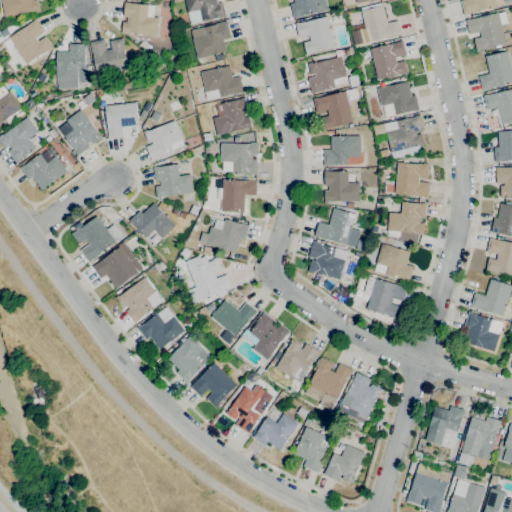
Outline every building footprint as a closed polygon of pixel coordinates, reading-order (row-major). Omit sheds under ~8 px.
[(4,17),(0,0),(36,0),(39,12),(36,12),(35,11),(4,17)] [(190,25),(184,0),(217,0),(218,3),(222,2),(225,17),(221,18),(221,17),(202,22),(190,25)] [(293,18),(290,4),(294,3),(293,0),(325,0),(328,9),(293,18)] [(464,15),(460,1),(463,0),(494,0),(496,7),(464,15)] [(156,36),(125,33),(125,34),(121,34),(122,22),(126,22),(127,17),(123,17),(124,2),(128,2),(128,3),(154,6),(153,18),(158,18),(156,36)] [(368,42),(368,40),(362,42),(361,35),(366,33),(361,11),(383,6),(386,23),(398,20),(401,35),(368,42)] [(476,52),(473,39),(480,37),(479,32),(469,34),(465,20),(469,19),(498,13),(505,12),(507,24),(501,25),(505,44),(480,50),(481,51),(476,52)] [(306,56),(303,42),(310,41),(309,36),(298,38),(295,23),(298,23),(299,24),(337,15),(339,24),(329,27),(334,48),(309,54),(309,55),(306,56)] [(26,64),(15,47),(8,52),(2,43),(9,38),(34,21),(33,21),(36,19),(44,31),(35,37),(38,42),(45,37),(52,48),(48,52),(47,50),(46,51),(49,57),(43,62),(39,56),(26,64)] [(197,59),(191,31),(223,23),(227,22),(230,37),(223,39),(226,52),(197,59)] [(96,76),(89,42),(104,39),(106,50),(111,49),(109,41),(123,38),(124,43),(123,44),(126,60),(132,59),(134,65),(127,66),(127,69),(96,76)] [(145,51),(138,45),(143,40),(149,46),(145,51)] [(377,80),(372,59),(367,60),(365,51),(370,50),(370,49),(398,42),(402,41),(406,55),(395,57),(396,63),(404,61),(407,74),(403,75),(402,74),(377,80)] [(57,89),(55,52),(69,52),(68,45),(85,44),(85,48),(84,48),(85,66),(87,66),(88,83),(77,83),(78,88),(57,89)] [(156,62),(145,54),(149,49),(160,57),(156,62)] [(481,91),(478,76),(489,74),(485,56),(507,51),(511,73),(511,82),(486,89),(487,89),(481,91)] [(216,62),(215,55),(222,54),(223,60),(216,62)] [(311,94),(307,78),(315,76),(314,74),(310,75),(307,63),(311,62),(312,63),(340,57),(345,77),(346,83),(334,86),(335,88),(311,94)] [(206,101),(204,92),(205,92),(200,72),(229,65),(232,78),(239,76),(243,92),(206,101)] [(350,85),(348,77),(356,75),(358,83),(350,85)] [(385,117),(383,106),(381,106),(377,89),(407,82),(411,97),(415,96),(419,110),(415,111),(415,110),(395,115),(395,114),(385,117)] [(0,123),(0,87),(2,86),(7,92),(9,91),(21,107),(0,123)] [(323,131),(319,118),(328,116),(326,110),(316,113),(312,98),(316,97),(317,98),(356,88),(358,99),(347,101),(352,122),(327,129),(327,130),(323,131)] [(511,122),(501,125),(497,107),(486,110),(483,96),(487,94),(487,95),(495,93),(494,90),(504,88),(505,91),(511,89),(511,122)] [(216,135),(212,118),(224,115),(221,103),(241,99),(241,98),(244,98),(247,112),(244,113),(245,117),(248,117),(251,129),(248,129),(248,128),(216,135)] [(27,111),(22,105),(30,99),(35,105),(27,111)] [(77,156),(75,153),(73,155),(64,144),(67,142),(57,128),(67,121),(66,120),(80,110),(79,109),(80,108),(77,104),(81,101),(84,105),(85,104),(92,114),(87,118),(100,135),(101,134),(103,137),(93,144),(91,142),(87,145),(89,147),(77,156)] [(107,140),(107,135),(108,135),(104,106),(136,103),(138,125),(121,127),(122,138),(107,140)] [(55,120),(51,113),(56,110),(61,116),(55,120)] [(404,156),(402,150),(391,152),(386,133),(381,134),(379,125),(420,115),(424,131),(416,133),(417,135),(421,134),(424,146),(415,148),(416,153),(404,156)] [(16,164),(7,152),(11,149),(8,145),(4,148),(0,143),(0,135),(1,137),(27,117),(37,132),(28,139),(35,149),(19,161),(16,164)] [(151,162),(145,147),(152,144),(151,142),(148,143),(144,133),(174,121),(182,140),(184,145),(172,150),(173,152),(154,160),(154,161),(151,162)] [(494,162),(493,148),(498,147),(497,132),(511,130),(511,160),(498,162),(494,162)] [(204,142),(203,135),(211,133),(213,140),(204,142)] [(327,166),(323,166),(323,150),(330,150),(330,136),(360,136),(360,157),(347,157),(347,166),(327,166)] [(256,174),(231,174),(231,171),(222,171),(222,162),(220,162),(220,143),(253,144),(253,143),(258,143),(257,156),(252,155),(252,160),(256,160),(256,174)] [(41,190),(32,177),(28,180),(19,168),(23,165),(23,166),(39,154),(40,156),(46,152),(52,160),(56,157),(59,162),(61,160),(64,164),(62,166),(66,171),(41,190)] [(428,198),(383,193),(385,180),(395,181),(398,162),(417,164),(422,165),(423,163),(429,164),(427,178),(419,177),(418,182),(430,183),(428,198)] [(156,199),(155,186),(160,186),(159,181),(154,182),(153,167),(157,166),(157,167),(177,164),(178,176),(190,175),(192,193),(161,197),(161,198),(156,199)] [(500,198),(499,186),(503,186),(503,183),(496,184),(495,167),(499,167),(511,166),(511,195),(506,196),(506,198),(500,198)] [(327,203),(324,203),(324,191),(328,191),(328,186),(324,186),(324,171),(327,171),(327,172),(347,172),(347,183),(359,183),(359,201),(327,202),(327,203)] [(243,213),(221,212),(222,189),(215,188),(215,180),(223,181),(223,179),(251,181),(256,181),(255,196),(244,195),(243,213)] [(399,237),(387,236),(389,213),(400,214),(401,202),(422,204),(422,203),(425,204),(424,218),(420,218),(419,223),(424,223),(423,235),(418,235),(419,234),(400,232),(399,237)] [(161,239),(153,230),(145,238),(131,223),(131,224),(128,221),(139,211),(141,214),(153,203),(175,226),(161,239)] [(511,236),(491,233),(494,218),(497,219),(500,204),(511,205),(511,236)] [(194,215),(189,212),(193,205),(198,208),(194,215)] [(176,216),(171,213),(173,208),(179,211),(176,216)] [(355,247),(314,236),(318,222),(329,225),(333,209),(355,215),(351,228),(359,231),(355,247)] [(112,220),(107,214),(113,210),(117,216),(112,220)] [(88,262),(80,250),(88,244),(85,240),(79,245),(71,235),(96,216),(106,229),(113,224),(123,237),(88,262)] [(235,254),(205,245),(205,244),(196,241),(199,231),(208,234),(210,227),(213,228),(215,219),(224,222),(225,219),(244,225),(244,224),(248,226),(244,240),(240,238),(235,254)] [(511,275),(490,271),(490,272),(485,271),(488,258),(496,260),(497,255),(486,252),(489,238),(493,239),(511,243),(511,275)] [(339,280),(311,271),(311,273),(308,272),(311,260),(314,261),(315,259),(308,257),(313,241),(316,242),(316,243),(347,252),(339,280)] [(116,289),(105,275),(100,278),(92,266),(95,264),(96,264),(119,247),(124,244),(142,268),(137,272),(137,273),(116,289)] [(408,283),(405,282),(405,281),(373,272),(376,264),(375,264),(381,244),(409,252),(406,265),(413,267),(408,283)] [(210,254),(202,252),(203,246),(212,248),(210,254)] [(154,264),(148,257),(153,253),(159,259),(154,264)] [(193,304),(187,289),(195,286),(188,270),(190,269),(187,263),(193,261),(196,268),(213,260),(213,259),(217,258),(222,270),(214,274),(216,279),(226,274),(232,288),(227,290),(227,289),(224,291),(226,293),(219,297),(217,294),(193,304)] [(180,270),(175,267),(178,260),(184,262),(180,270)] [(155,274),(152,269),(158,264),(162,269),(155,274)] [(134,323),(125,312),(128,309),(125,305),(122,307),(115,298),(118,296),(119,297),(144,277),(155,292),(146,299),(153,308),(134,323)] [(395,319),(391,318),(391,317),(366,309),(369,296),(363,294),(368,277),(402,287),(403,286),(407,288),(403,302),(392,298),(391,304),(399,306),(395,319)] [(511,286),(502,316),(482,310),(482,311),(470,307),(474,293),(485,296),(490,279),(511,286)] [(235,337),(210,317),(225,300),(238,311),(245,303),(256,312),(254,315),(253,315),(235,337)] [(209,313),(205,308),(211,303),(215,308),(209,313)] [(159,350),(149,337),(146,340),(137,328),(140,326),(141,326),(166,307),(184,331),(159,350)] [(493,352),(463,342),(468,327),(464,326),(468,312),(472,313),(472,314),(479,316),(480,313),(486,315),(485,318),(490,319),(496,321),(492,333),(498,335),(493,352)] [(267,360),(252,349),(255,345),(243,337),(247,331),(250,333),(254,327),(252,326),(259,316),(260,317),(263,313),(275,322),(272,325),(276,328),(280,324),(290,331),(288,333),(290,334),(283,344),(280,342),(267,360)] [(186,383),(176,373),(178,370),(167,359),(189,336),(210,357),(188,380),(189,380),(186,383)] [(299,383),(275,368),(290,342),(289,342),(291,339),(301,346),(300,348),(302,349),(305,344),(319,353),(318,355),(317,354),(299,383)] [(332,407),(304,394),(315,371),(312,370),(318,359),(319,360),(321,357),(333,363),(329,371),(334,373),(339,364),(352,370),(350,374),(349,374),(346,382),(345,382),(332,407)] [(216,408),(206,399),(211,393),(207,389),(200,397),(189,386),(193,383),(193,384),(213,363),(236,385),(218,404),(219,405),(216,408)] [(260,377),(255,373),(260,367),(264,370),(260,377)] [(366,419),(340,406),(346,393),(344,392),(351,378),(353,379),(355,376),(354,376),(356,373),(370,380),(367,386),(369,387),(371,384),(382,390),(380,393),(379,392),(366,419)] [(248,434),(235,425),(239,419),(237,417),(235,420),(225,413),(227,411),(228,412),(244,387),(261,398),(261,399),(268,403),(261,414),(261,413),(250,430),(250,431),(248,434)] [(382,418),(378,417),(385,395),(388,396),(382,418)] [(280,407),(275,404),(279,398),(284,402),(280,407)] [(452,449),(425,441),(434,407),(448,411),(450,406),(464,410),(463,416),(462,416),(452,449)] [(303,418),(296,414),(300,407),(307,411),(303,418)] [(280,450),(267,442),(264,445),(252,437),(254,434),(255,434),(266,417),(268,418),(273,409),(282,415),(283,414),(298,424),(297,425),(300,427),(295,434),(292,432),(280,450)] [(489,461),(477,457),(477,456),(461,452),(471,417),(485,422),(486,417),(501,421),(489,461)] [(308,427),(303,424),(307,419),(311,421),(308,427)] [(511,466),(511,463),(502,461),(506,447),(503,447),(508,431),(510,424),(511,424),(511,466)] [(317,473),(302,466),(305,459),(293,454),(305,427),(324,436),(319,447),(327,450),(318,469),(319,469),(317,473)] [(352,484),(341,479),(343,476),(341,475),(338,481),(323,475),(333,453),(341,457),(346,445),(365,453),(353,480),(354,481),(352,484)] [(461,465),(455,463),(457,455),(464,457),(461,465)] [(438,511),(429,511),(424,510),(427,499),(421,497),(419,505),(406,501),(409,491),(410,492),(418,464),(450,474),(438,511)] [(463,480),(453,477),(457,465),(466,468),(463,480)] [(446,511),(447,510),(457,480),(468,483),(469,483),(485,488),(477,511),(446,511)] [(482,511),(490,488),(507,493),(502,510),(511,511),(482,511)]
